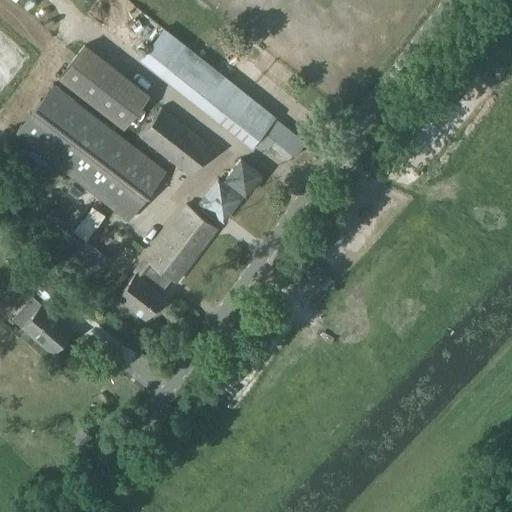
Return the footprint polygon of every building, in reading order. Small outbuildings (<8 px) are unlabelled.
[(164,29),(141,57),(165,76),(214,115),(250,144),(252,142),(264,151),(269,144),(288,159),(292,154),(295,156),(305,143),(273,117),(164,29)] [(84,45),(58,77),(123,127),(148,94),(84,45)] [(113,131),(53,83),(15,132),(128,220),(166,171),(113,131)] [(190,174),(212,146),(161,106),(139,135),(190,174)] [(226,178),(225,178),(226,179),(226,178),(245,193),(246,193),(260,174),(261,174),(260,173),(241,159),(241,158),(240,158),(240,159),(226,178)] [(201,202),(223,219),(240,197),(218,180),(201,202)] [(0,215),(22,234),(30,225),(2,203),(0,205),(0,215)] [(117,295),(146,318),(164,294),(161,291),(171,278),(176,281),(217,227),(186,203),(145,257),(146,258),(117,295)] [(64,267),(83,243),(53,220),(34,244),(39,247),(35,252),(47,261),(51,257),(64,267)] [(108,259),(85,242),(70,261),(93,279),(108,259)] [(13,269),(30,284),(39,274),(22,258),(13,269)] [(21,326),(52,353),(72,330),(41,303),(21,326)]
